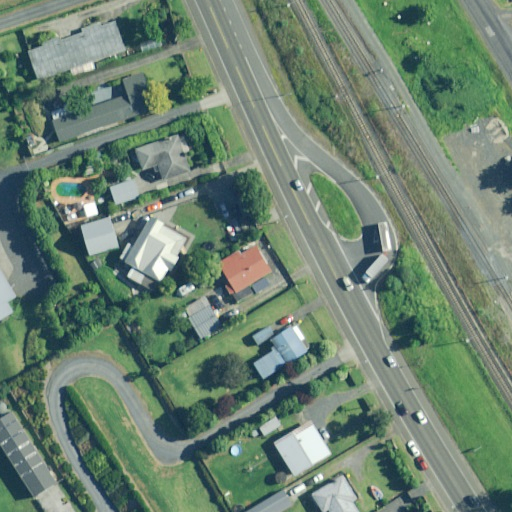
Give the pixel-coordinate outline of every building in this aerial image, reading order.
[(30,51),(40,81),(82,66),(104,58),(129,50),(118,20),(104,25),(103,20),(81,28),(82,32),(70,37),(68,32),(42,41),(44,46),(30,51)] [(76,104),(51,113),(61,141),(156,108),(143,72),(116,81),(121,96),(79,111),(76,104)] [(182,134),(129,150),(134,166),(141,164),(143,169),(155,166),(157,172),(161,171),(164,181),(193,172),(182,134)] [(136,177),(109,186),(115,204),(142,196),(136,177)] [(97,202),(84,205),(88,217),(100,214),(97,202)] [(190,235),(152,215),(136,245),(130,242),(122,257),(134,264),(127,277),(158,292),(170,270),(176,273),(185,255),(181,253),(190,235)] [(112,216),(82,226),(92,256),(122,246),(112,216)] [(257,241),(218,262),(227,280),(224,281),(231,295),(241,289),(244,296),(256,290),(252,283),(273,272),(257,241)] [(0,324),(19,313),(13,303),(20,298),(0,263),(0,324)] [(206,294),(174,312),(179,321),(190,314),(203,337),(224,325),(206,294)] [(255,363),(265,378),(312,347),(294,319),(279,329),(281,332),(272,338),(277,345),(273,347),(275,350),(255,363)] [(271,323),(253,335),(259,345),(277,333),(271,323)] [(12,409),(0,416),(0,440),(35,496),(59,480),(12,409)] [(313,420),(276,442),(296,476),(333,455),(313,420)] [(345,472),(311,493),(323,511),(325,511),(330,509),(331,511),(362,511),(354,499),(360,495),(345,472)] [(71,486),(59,495),(65,505),(70,501),(77,511),(83,511),(87,509),(71,486)] [(285,487),(245,511),(278,511),(294,502),(285,487)]
